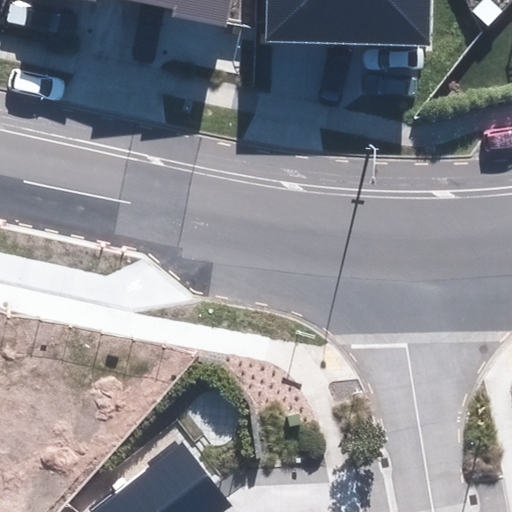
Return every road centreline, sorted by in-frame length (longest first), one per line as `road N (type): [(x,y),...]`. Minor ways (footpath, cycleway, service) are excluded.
road 1 (residential): [(0,191),(240,242),(390,253)]
road 2 (residential): [(436,511),(390,253)]
road 3 (residential): [(390,253),(511,243)]
